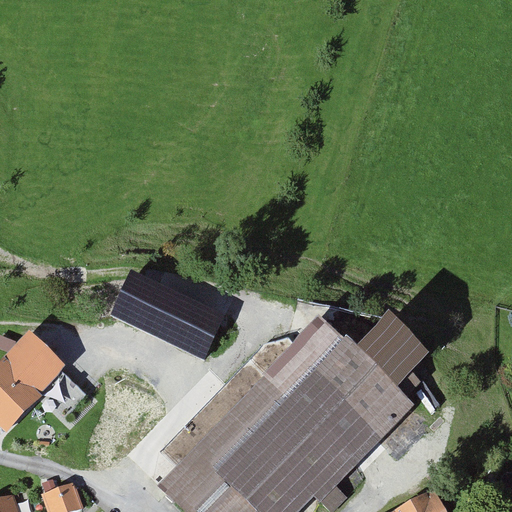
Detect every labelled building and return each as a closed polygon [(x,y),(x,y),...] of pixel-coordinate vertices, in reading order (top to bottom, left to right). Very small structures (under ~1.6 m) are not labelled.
[(132,284),(115,324),(206,363),(224,323),(132,284)] [(32,342),(0,375),(0,434),(13,446),(74,381),(32,342)] [(265,387),(164,492),(184,511),(223,511),(234,501),(244,511),(306,511),(405,412),(392,400),(408,383),(375,351),(359,368),(347,356),(292,413),(265,387)] [(81,511),(68,486),(42,498),(48,511),(81,511)] [(20,511),(15,494),(0,498),(0,511),(20,511)]
